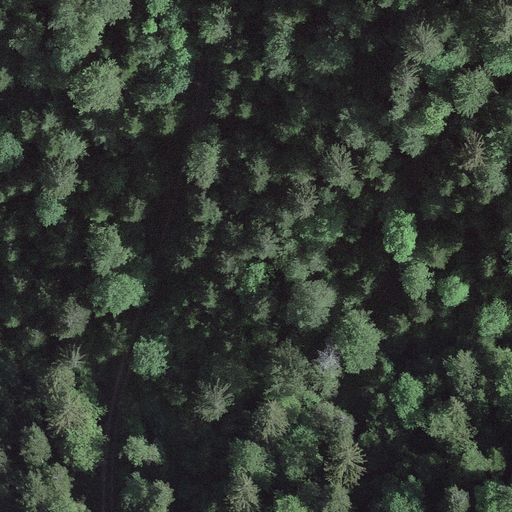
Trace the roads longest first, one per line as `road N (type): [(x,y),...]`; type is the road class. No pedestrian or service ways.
road 1 (track): [(271,511),(318,403),(401,254),(495,0)]
road 2 (track): [(103,511),(114,383),(190,103),(189,0)]
